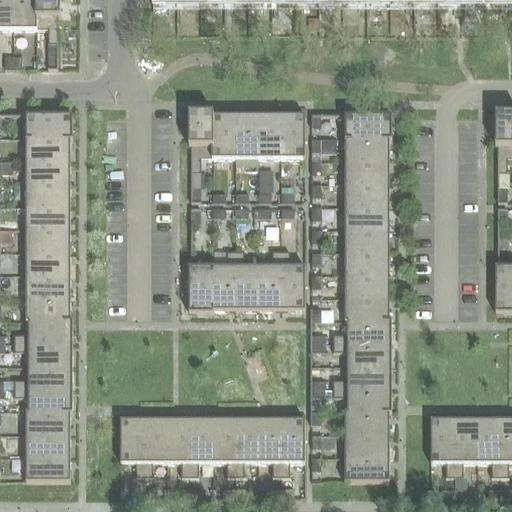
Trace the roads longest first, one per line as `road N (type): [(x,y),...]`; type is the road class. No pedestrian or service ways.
road 1 (residential): [(445,312),(447,112),(470,92),(511,92)]
road 2 (residential): [(138,312),(138,91),(116,92)]
